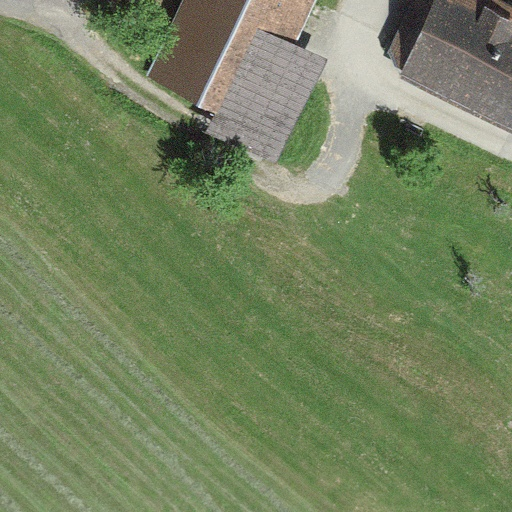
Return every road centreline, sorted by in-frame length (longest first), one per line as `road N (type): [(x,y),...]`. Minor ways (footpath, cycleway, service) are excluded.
road 1 (track): [(375,76),(336,128),(321,186),(292,196),(132,99),(58,13),(0,4)]
road 2 (unclassified): [(381,0),(367,42),(375,76),(511,146)]
